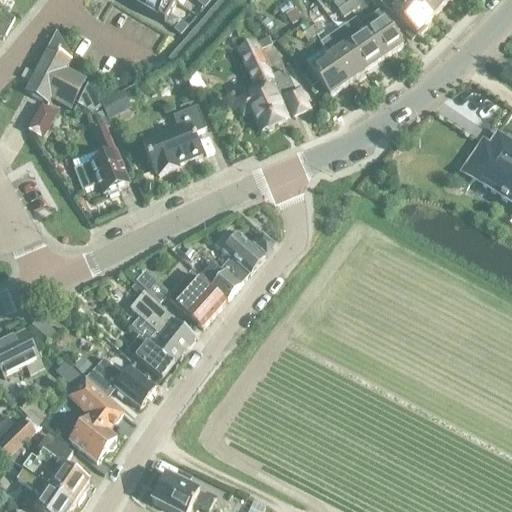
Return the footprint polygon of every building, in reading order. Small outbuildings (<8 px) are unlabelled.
[(0,0),(0,40),(3,42),(4,40),(14,21),(4,15),(0,21),(0,13),(6,0),(0,0)] [(132,0),(171,22),(183,0),(132,0)] [(211,2),(208,0),(202,0),(199,4),(204,9),(211,2)] [(222,0),(215,9),(221,15),(231,4),(225,0),(222,0)] [(346,6),(351,14),(360,8),(354,0),(346,6)] [(416,37),(432,21),(409,0),(405,0),(392,14),(416,37)] [(409,0),(432,21),(447,5),(441,0),(409,0)] [(351,14),(346,6),(337,12),(344,20),(351,14)] [(221,15),(215,9),(206,20),(212,25),(221,15)] [(359,26),(365,35),(384,63),(403,50),(378,14),(359,26)] [(196,30),(203,36),(212,25),(206,20),(196,30)] [(181,23),(173,32),(181,38),(188,30),(181,23)] [(310,31),(315,39),(324,33),(318,25),(310,31)] [(187,41),(194,46),(203,36),(196,30),(187,41)] [(315,39),(310,31),(302,36),(308,45),(315,39)] [(49,107),(51,102),(71,112),(88,82),(66,71),(70,64),(72,60),(56,34),(25,94),(49,107)] [(365,35),(347,48),(366,75),(384,63),(365,35)] [(185,57),(194,46),(187,41),(178,51),(185,57)] [(286,123),(284,120),(291,116),(293,120),(308,113),(299,92),(295,94),(285,73),(270,80),(255,46),(240,53),(257,90),(260,89),(263,96),(249,103),(248,100),(238,104),(244,117),(252,113),(262,134),(286,123)] [(348,87),(366,75),(347,48),(329,60),(348,87)] [(176,67),(185,57),(178,51),(169,61),(176,67)] [(330,100),(348,87),(329,60),(311,73),(330,100)] [(88,88),(78,108),(91,115),(101,111),(98,107),(88,88)] [(123,96),(101,107),(110,123),(131,111),(123,96)] [(59,115),(42,106),(27,134),(44,143),(59,115)] [(142,148),(154,177),(157,176),(159,180),(178,172),(177,168),(202,158),(194,137),(206,132),(197,109),(173,119),(178,133),(142,148)] [(82,194),(100,187),(104,198),(129,188),(105,130),(94,134),(105,161),(74,173),(82,194)] [(511,149),(498,140),(490,152),(484,148),(465,175),(511,206),(511,149)] [(229,234),(226,237),(216,249),(231,263),(222,273),(224,276),(212,289),(228,303),(240,290),(239,289),(249,278),(250,279),(265,262),(239,238),(237,240),(229,234)] [(266,256),(273,248),(262,238),(255,246),(266,256)] [(212,272),(186,249),(178,259),(204,281),(212,272)] [(187,287),(194,279),(181,267),(174,275),(187,287)] [(160,306),(169,296),(145,275),(137,285),(160,306)] [(202,332),(225,306),(199,284),(177,309),(202,332)] [(160,339),(174,323),(160,311),(146,296),(144,294),(130,312),(139,320),(132,328),(141,337),(145,333),(153,339),(156,335),(160,339)] [(196,340),(174,323),(160,339),(156,335),(153,339),(151,341),(145,336),(141,341),(139,339),(126,355),(162,383),(174,368),(196,340)] [(12,329),(0,333),(0,342),(15,337),(12,329)] [(31,379),(43,373),(25,336),(0,348),(0,374),(3,382),(27,370),(31,379)] [(69,362),(58,370),(70,386),(81,378),(69,362)] [(86,381),(107,402),(115,392),(139,411),(155,391),(130,371),(124,378),(110,367),(104,362),(86,381)] [(98,466),(109,452),(112,452),(116,448),(115,444),(117,442),(108,435),(123,417),(107,402),(86,381),(85,381),(67,400),(90,421),(71,446),(98,466)] [(38,430),(48,420),(28,401),(19,411),(38,430)] [(0,456),(8,464),(36,436),(23,423),(0,445),(0,456)] [(25,473),(75,507),(76,506),(78,507),(86,496),(84,495),(90,486),(63,469),(73,455),(48,439),(39,453),(44,457),(38,466),(33,462),(25,473)] [(72,511),(75,507),(25,473),(24,473),(17,483),(42,499),(34,511),(35,511),(72,511)] [(152,505),(164,511),(190,511),(193,507),(202,511),(210,511),(215,503),(189,490),(191,485),(178,478),(176,483),(165,478),(152,505)]
